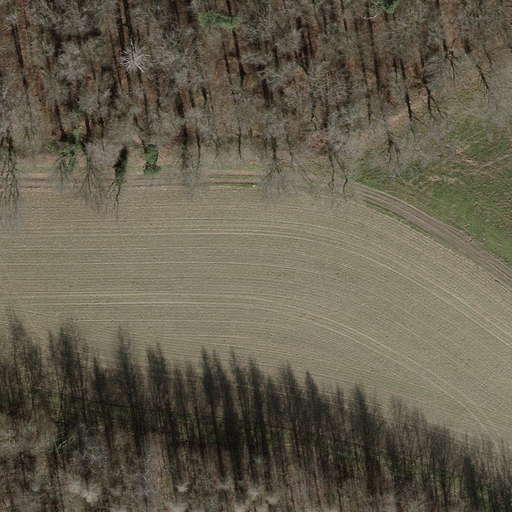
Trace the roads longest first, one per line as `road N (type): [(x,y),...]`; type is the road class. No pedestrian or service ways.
road 1 (track): [(0,176),(321,182),(399,206),(511,275)]
road 2 (track): [(501,511),(303,453),(48,407),(0,387)]
